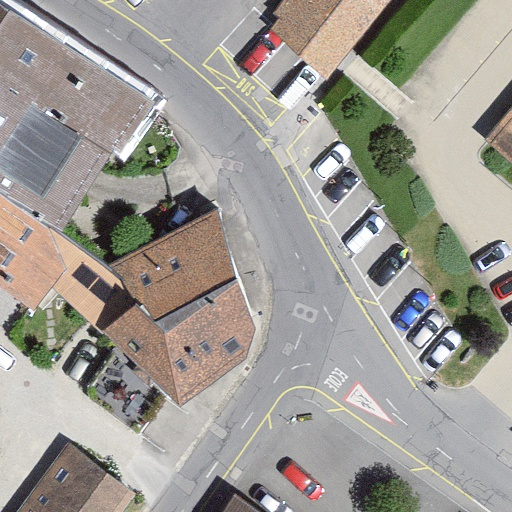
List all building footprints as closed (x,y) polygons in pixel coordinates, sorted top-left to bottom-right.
[(0,0),(0,281),(27,300),(43,280),(173,393),(235,347),(249,311),(208,204),(101,259),(57,228),(148,96),(0,0)] [(374,0),(284,0),(268,22),(319,69),(374,0)] [(511,101),(487,132),(511,153),(511,101)] [(15,511),(138,511),(145,504),(66,444),(15,511)] [(258,511),(228,490),(213,511),(258,511)]
